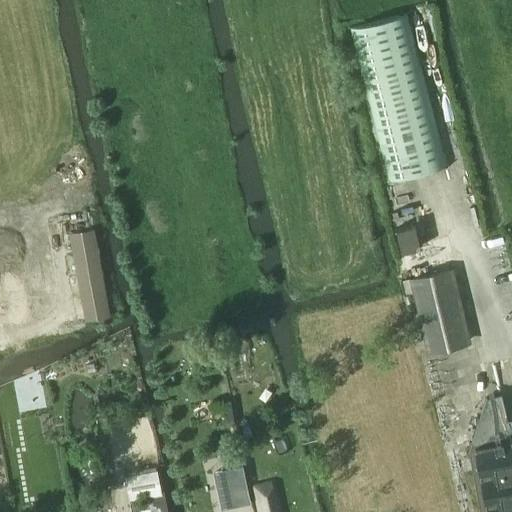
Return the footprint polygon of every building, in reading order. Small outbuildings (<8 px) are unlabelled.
[(407,14),(352,28),(390,180),(445,166),(407,14)] [(415,225),(397,229),(402,248),(403,252),(420,247),(415,225)] [(111,317),(95,229),(69,233),(85,321),(111,317)] [(471,344),(454,271),(410,282),(428,354),(471,344)] [(486,397),(469,451),(480,511),(511,511),(511,438),(511,439),(500,394),(486,397)] [(231,400),(222,402),(225,425),(234,424),(231,400)] [(242,467),(224,471),(232,507),(250,503),(242,467)] [(160,495),(155,472),(125,477),(129,500),(160,495)] [(272,480),(252,485),(257,511),(279,511),(274,485),(273,484),(272,480)]
